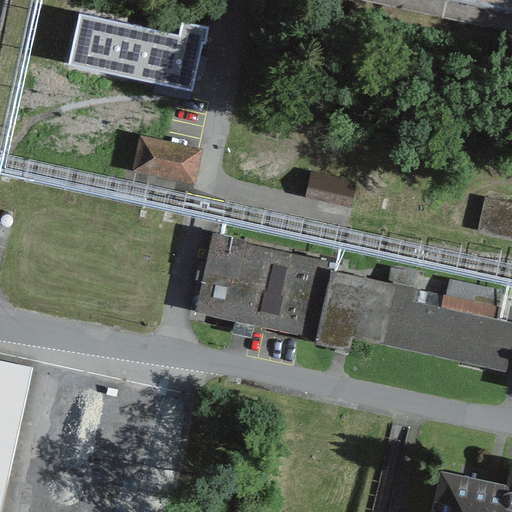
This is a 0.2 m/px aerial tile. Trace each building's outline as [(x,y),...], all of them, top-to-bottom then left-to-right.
[(511,0),(362,0),(511,32),(511,0)] [(364,10),(349,7),(347,18),(339,17),(334,42),(356,46),(364,10)] [(194,92),(208,28),(182,23),(179,36),(80,15),(70,66),(194,92)] [(102,103),(69,96),(65,114),(98,121),(102,103)] [(198,151),(143,138),(137,167),(192,179),(198,151)] [(306,195),(351,205),(359,173),(344,170),(342,178),(311,171),(306,195)] [(511,212),(507,212),(481,206),(479,213),(466,210),(462,227),(511,237),(511,212)] [(352,339),(509,373),(511,359),(511,323),(498,320),(501,308),(474,302),(477,285),(449,279),(446,296),(416,289),(419,273),(391,267),(387,283),(345,274),(347,265),(245,243),(246,240),(212,233),(195,313),(316,339),(315,345),(349,352),(352,339)] [(17,437),(32,368),(0,361),(0,511),(1,511),(14,452),(41,458),(45,443),(17,437)] [(153,511),(178,396),(121,383),(120,387),(59,374),(45,443),(41,458),(40,463),(31,462),(28,478),(37,480),(29,511),(153,511)] [(439,471),(430,511),(511,511),(511,462),(511,463),(507,485),(439,471)]
